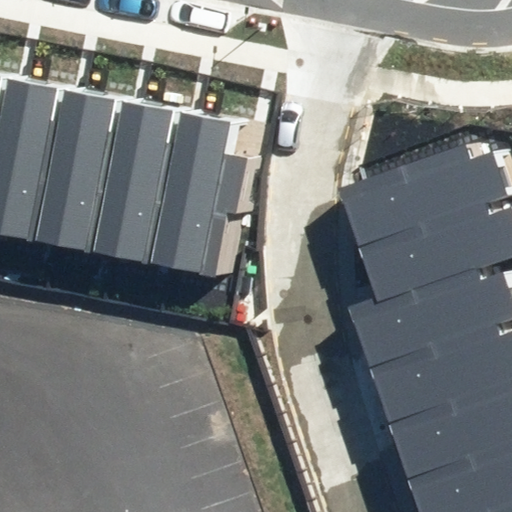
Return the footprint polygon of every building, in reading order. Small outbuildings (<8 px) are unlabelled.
[(0,229),(5,230),(35,78),(0,71),(0,229)] [(5,230),(63,241),(92,89),(35,78),(5,230)] [(63,241),(120,252),(150,100),(92,89),(63,241)] [(120,252),(178,263),(207,111),(150,100),(120,252)] [(178,263),(235,274),(264,122),(207,111),(178,263)] [(358,188),(380,248),(511,199),(511,151),(505,134),(358,188)] [(511,199),(380,248),(401,304),(511,264),(511,199)] [(511,264),(401,304),(366,317),(386,371),(511,325),(511,264)] [(511,325),(386,371),(406,425),(511,386),(511,325)] [(511,386),(406,425),(426,479),(511,448),(511,386)] [(511,448),(426,479),(437,511),(503,511),(511,509),(511,448)]
